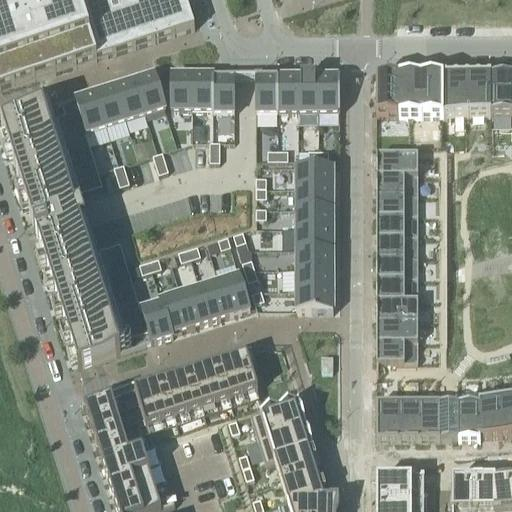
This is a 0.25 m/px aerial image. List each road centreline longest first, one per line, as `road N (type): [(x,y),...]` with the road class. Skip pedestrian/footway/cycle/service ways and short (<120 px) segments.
road 1 (residential): [(0,239),(85,511)]
road 2 (residential): [(275,50),(511,47)]
road 3 (motorway): [(28,511),(0,347)]
